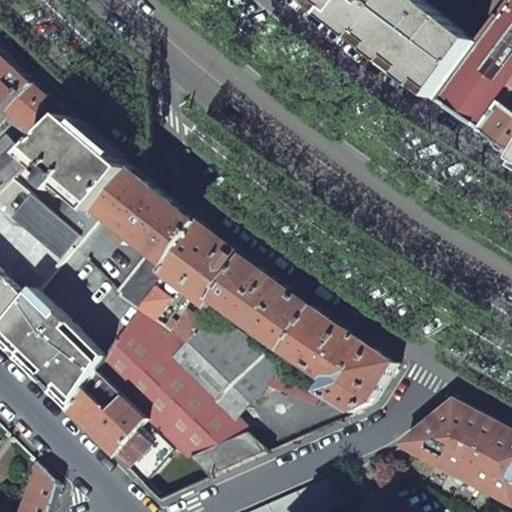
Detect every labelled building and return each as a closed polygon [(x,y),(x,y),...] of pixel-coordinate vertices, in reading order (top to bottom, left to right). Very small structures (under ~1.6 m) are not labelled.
[(466,31),(426,0),(323,0),(363,31),(444,94),(462,68),(480,43),(466,31)] [(426,0),(466,31),(487,4),(481,0),(426,0)] [(511,0),(480,43),(462,68),(444,94),(440,101),(466,119),(486,132),(506,104),(511,95),(511,0)] [(0,45),(0,126),(15,112),(43,85),(7,52),(0,45)] [(61,101),(43,85),(15,112),(54,144),(80,118),(61,101)] [(511,108),(506,104),(486,132),(511,150),(511,108)] [(110,143),(80,118),(54,144),(38,159),(58,176),(52,181),(68,194),(73,188),(104,214),(105,212),(141,170),(110,143)] [(34,163),(9,139),(0,147),(0,196),(17,180),(34,163)] [(170,194),(141,170),(105,212),(135,235),(130,242),(136,248),(141,241),(170,263),(175,267),(206,222),(170,194)] [(35,194),(17,180),(0,196),(0,203),(16,217),(35,194)] [(73,188),(68,194),(61,217),(85,237),(104,214),(73,188)] [(61,217),(35,194),(16,217),(66,260),(85,237),(61,217)] [(226,238),(206,222),(175,267),(169,275),(214,310),(222,299),(251,257),(226,238)] [(164,267),(148,255),(120,290),(123,295),(121,297),(144,311),(159,288),(169,275),(175,267),(170,263),(164,267)] [(283,280),(251,257),(222,299),(291,349),(322,308),(283,280)] [(33,299),(0,266),(0,338),(4,334),(33,299)] [(174,299),(159,288),(144,311),(158,322),(174,299)] [(41,371),(77,407),(89,390),(102,371),(111,358),(41,289),(33,299),(4,334),(41,371)] [(359,334),(322,308),(291,349),(334,381),(325,393),(356,414),(372,406),(379,402),(381,398),(401,364),(359,334)] [(158,322),(144,311),(111,358),(102,371),(129,397),(152,419),(193,458),(252,432),(237,417),(218,399),(257,360),(266,351),(212,312),(206,321),(190,344),(175,333),(158,322)] [(206,321),(190,311),(175,333),(190,344),(206,321)] [(287,366),(266,351),(257,360),(275,378),(287,366)] [(275,378),(257,360),(218,399),(237,417),(275,378)] [(129,397),(102,371),(89,390),(114,413),(129,397)] [(114,413),(89,390),(77,407),(73,412),(96,434),(119,456),(143,429),(152,419),(129,397),(114,413)] [(511,426),(504,422),(461,400),(406,445),(511,502),(511,426)] [(155,444),(143,429),(119,456),(130,467),(155,444)] [(271,451),(252,432),(193,458),(213,477),(271,451)] [(183,471),(155,444),(130,467),(159,496),(183,471)] [(44,466),(24,511),(55,511),(64,485),(57,478),(44,466)] [(324,511),(354,499),(342,474),(254,511),(324,511)]
